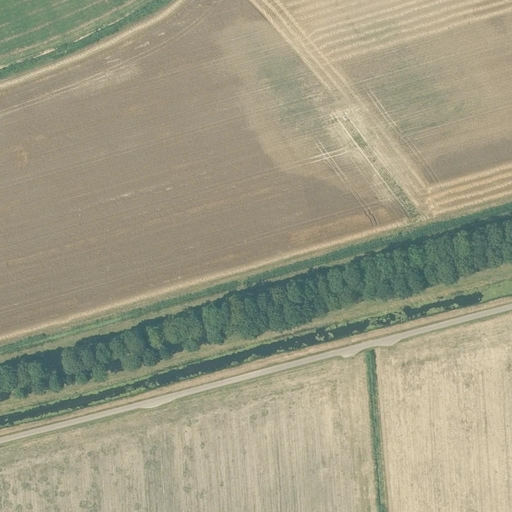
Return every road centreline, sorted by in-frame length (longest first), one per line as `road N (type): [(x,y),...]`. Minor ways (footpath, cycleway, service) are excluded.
road 1 (track): [(0,362),(511,219)]
road 2 (track): [(0,405),(511,267)]
road 3 (unclassified): [(0,439),(511,305)]
